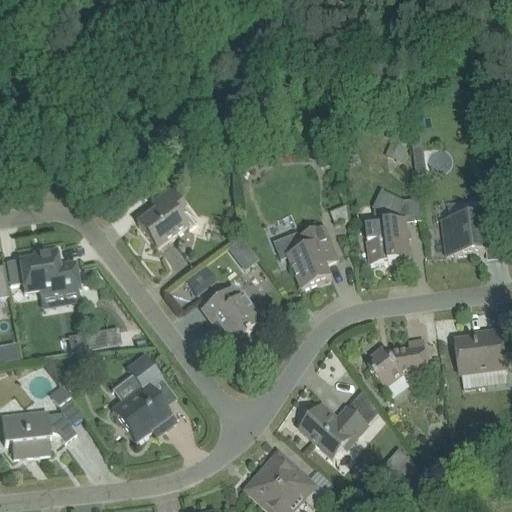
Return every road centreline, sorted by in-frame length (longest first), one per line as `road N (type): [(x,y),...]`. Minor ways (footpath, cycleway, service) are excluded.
road 1 (residential): [(245,433),(80,218),(0,223)]
road 2 (residential): [(245,433),(320,335),(367,308),(511,293)]
road 3 (residential): [(0,504),(153,487),(208,469),(245,433)]
